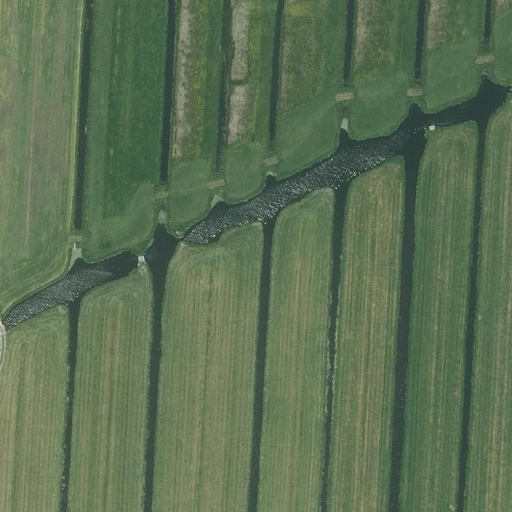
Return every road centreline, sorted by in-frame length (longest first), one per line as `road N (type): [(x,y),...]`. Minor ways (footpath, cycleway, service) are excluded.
road 1 (track): [(257,0),(293,4),(308,19),(308,78),(333,88),(437,88),(464,58),(503,54),(511,44)]
road 2 (track): [(143,269),(140,250),(87,240),(56,249),(0,289)]
